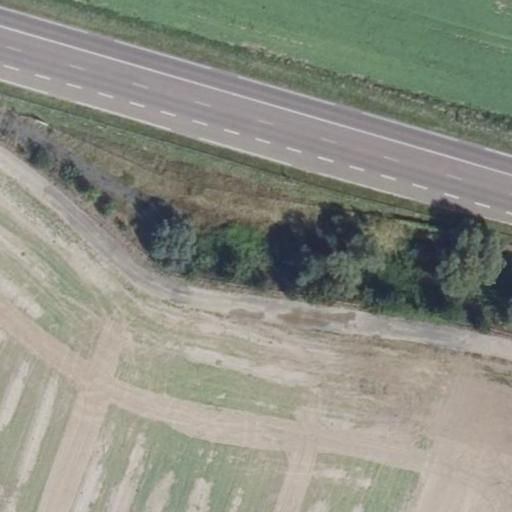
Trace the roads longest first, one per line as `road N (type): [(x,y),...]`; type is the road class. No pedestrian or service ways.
road 1 (track): [(0,143),(170,291),(511,347)]
road 2 (primary): [(511,183),(0,32)]
